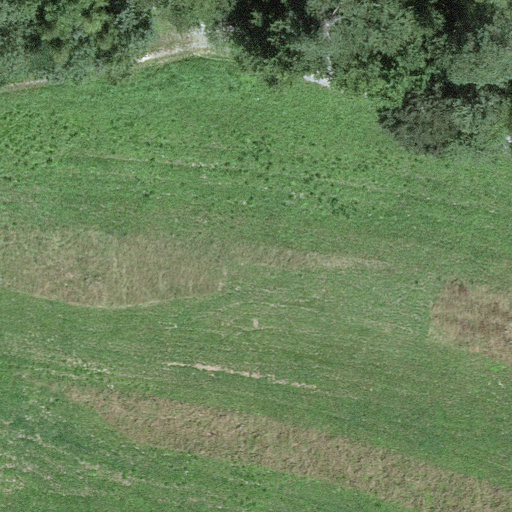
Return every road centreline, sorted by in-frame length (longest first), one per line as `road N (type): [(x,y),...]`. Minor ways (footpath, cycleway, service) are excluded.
road 1 (track): [(511,136),(161,0)]
road 2 (track): [(0,76),(226,28)]
